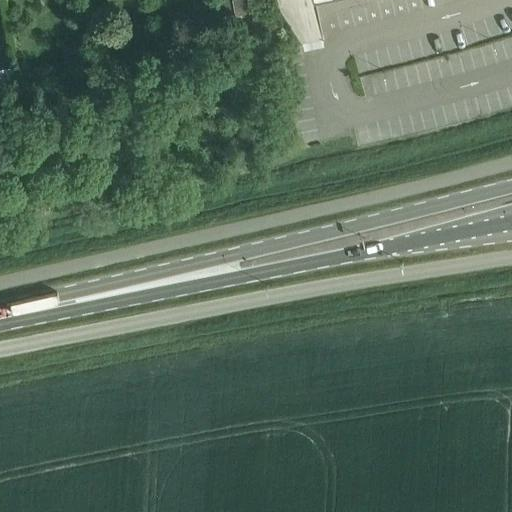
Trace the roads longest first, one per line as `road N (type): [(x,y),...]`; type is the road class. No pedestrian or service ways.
road 1 (primary): [(511,193),(0,318)]
road 2 (unclassified): [(0,286),(357,213),(511,166)]
road 3 (unclassified): [(511,261),(0,357)]
road 4 (primary): [(0,318),(511,227)]
